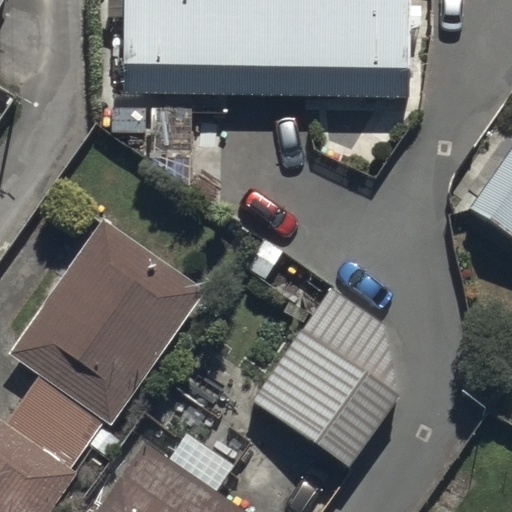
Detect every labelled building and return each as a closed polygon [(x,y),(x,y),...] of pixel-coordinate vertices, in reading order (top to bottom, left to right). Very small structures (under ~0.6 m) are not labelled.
[(0,0),(0,28),(14,3),(8,0),(0,0)] [(123,0),(122,106),(410,111),(411,0),(123,0)] [(511,157),(464,226),(511,258),(511,157)] [(205,308),(103,236),(10,367),(40,388),(4,438),(0,434),(0,511),(62,511),(78,490),(71,485),(90,457),(110,471),(123,452),(110,443),(205,308)] [(333,295),(247,413),(352,489),(403,419),(383,331),(333,295)] [(171,478),(144,460),(109,511),(217,511),(236,483),(188,451),(171,478)]
